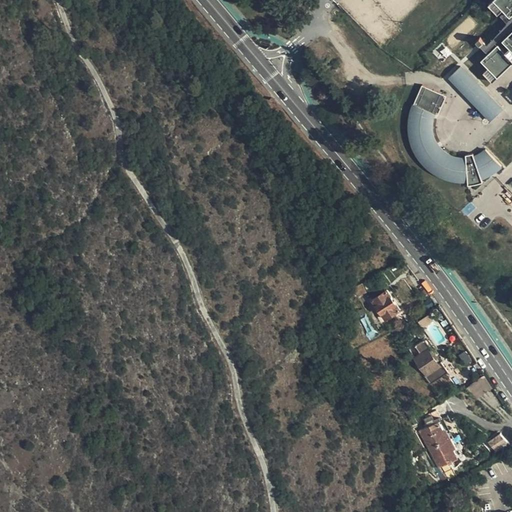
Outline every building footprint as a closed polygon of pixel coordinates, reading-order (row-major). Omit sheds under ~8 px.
[(499,13),(505,8),(497,0),(493,0),(490,3),(499,13)] [(511,14),(511,0),(497,0),(505,8),(511,15),(511,14)] [(511,46),(505,39),(499,44),(511,57),(511,46)] [(490,67),(499,76),(511,63),(511,57),(499,44),(483,60),(490,67)] [(502,109),(461,66),(450,76),(491,120),(502,109)] [(493,82),(499,76),(490,67),(484,72),(493,82)] [(438,114),(447,95),(423,84),(414,103),(410,113),(409,124),(410,140),(416,154),(426,166),(438,175),(452,180),(470,181),(470,183),(485,180),(484,177),(492,174),(502,166),(486,149),(482,152),(475,156),(473,152),(467,153),(468,157),(457,157),(449,154),(442,149),(437,142),(433,134),(432,125),(434,116),(435,113),(438,114)] [(361,285),(355,288),(358,295),(365,292),(361,285)] [(387,289),(373,300),(386,318),(400,308),(387,289)] [(433,349),(427,339),(424,339),(417,344),(424,352),(418,357),(416,358),(426,374),(425,375),(431,384),(449,371),(442,361),(440,363),(431,350),(433,349)] [(474,364),(459,373),(466,384),(475,378),(473,375),(479,371),(474,364)] [(491,388),(483,377),(467,389),(477,398),(491,388)] [(430,424),(420,430),(439,467),(459,456),(455,448),(457,447),(437,409),(425,416),(430,424)] [(490,441),(496,448),(507,441),(500,433),(490,441)]
